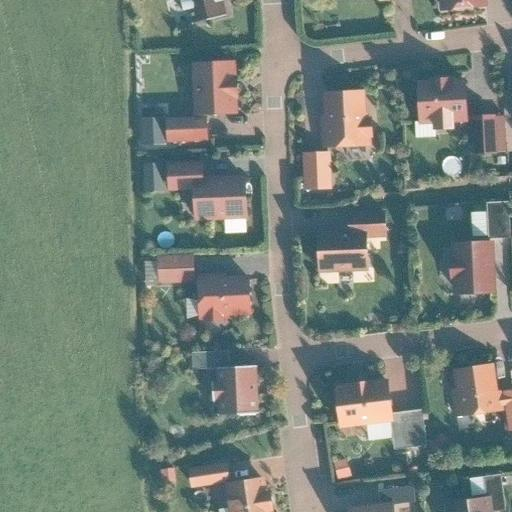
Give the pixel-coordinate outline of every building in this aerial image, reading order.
[(223,0),(186,0),(194,25),(228,15),(223,0)] [(489,0),(441,0),(443,11),(490,5),(489,0)] [(236,63),(191,64),(193,116),(238,114),(236,63)] [(467,78),(417,81),(420,125),(469,122),(467,78)] [(365,91),(324,93),(325,118),(320,118),(322,149),(374,146),(372,114),(366,114),(365,91)] [(511,152),(509,113),(476,115),(478,153),(511,152)] [(335,150),(307,151),(309,190),(337,189),(335,150)] [(248,220),(247,177),(194,180),(196,222),(248,220)] [(477,239),(511,237),(511,200),(493,201),(493,211),(476,211),(477,239)] [(366,230),(317,231),(318,271),(367,270),(366,230)] [(494,242),(451,244),(453,294),(496,292),(494,242)] [(162,259),(148,260),(150,281),(163,280),(162,259)] [(250,315),(250,276),(199,277),(200,316),(250,315)] [(495,367),(453,372),(456,397),(452,397),(455,417),(507,411),(504,390),(498,391),(495,367)] [(258,370),(215,371),(216,418),(259,417),(258,370)] [(388,381),(334,387),(339,427),(393,421),(388,381)] [(339,461),(342,479),(356,476),(353,458),(339,461)] [(235,460),(193,467),(197,488),(238,481),(235,460)] [(271,511),(267,480),(227,486),(230,511),(271,511)] [(494,511),(493,497),(449,503),(449,511),(494,511)] [(395,511),(394,503),(349,509),(349,511),(395,511)]
